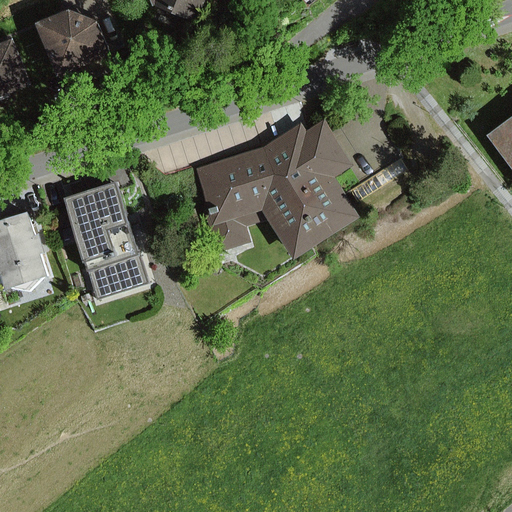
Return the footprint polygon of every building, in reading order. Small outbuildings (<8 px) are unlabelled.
[(219,0),(151,0),(153,5),(193,20),(201,17),(205,5),(219,0)] [(69,10),(36,23),(58,77),(111,56),(97,22),(69,10)] [(0,98),(32,86),(13,39),(0,44),(0,98)] [(511,118),(489,135),(511,166),(511,118)] [(253,242),(248,226),(268,220),(293,260),(360,218),(336,179),(355,167),(325,120),(307,132),(302,124),(264,147),(195,169),(208,210),(204,212),(217,253),(253,242)] [(118,182),(65,199),(97,300),(150,284),(118,182)] [(36,236),(29,212),(0,221),(0,274),(5,291),(49,277),(42,254),(46,253),(40,235),(36,236)] [(68,227),(58,230),(61,238),(71,235),(68,227)]
